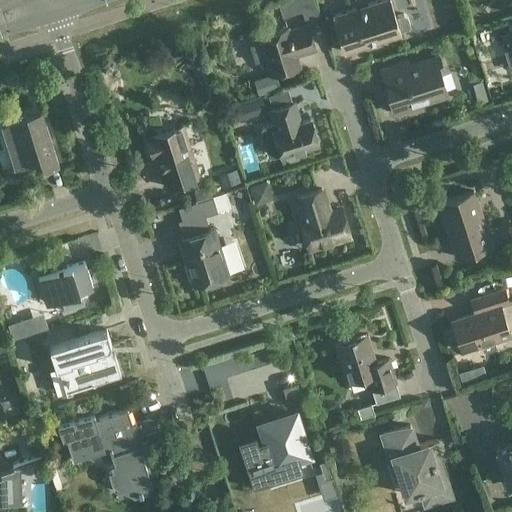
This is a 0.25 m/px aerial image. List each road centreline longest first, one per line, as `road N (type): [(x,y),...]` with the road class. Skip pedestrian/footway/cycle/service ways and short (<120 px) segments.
road 1 (residential): [(155,338),(397,262)]
road 2 (residential): [(110,193),(55,15)]
road 3 (residential): [(366,163),(511,117)]
road 4 (residential): [(155,338),(110,193)]
road 5 (residential): [(434,388),(397,262)]
